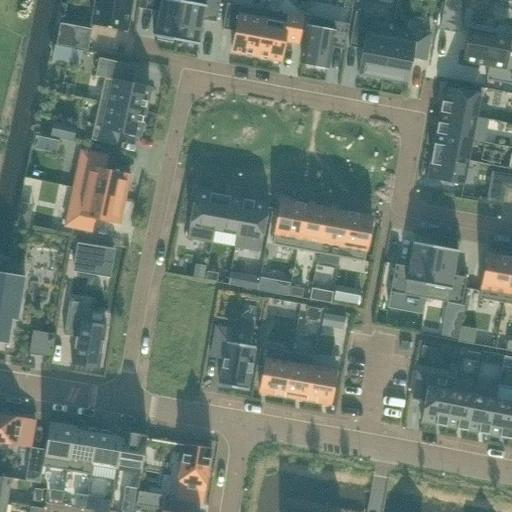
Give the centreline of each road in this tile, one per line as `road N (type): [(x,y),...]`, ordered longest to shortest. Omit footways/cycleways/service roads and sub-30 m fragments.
road 1 (residential): [(511,229),(411,210),(402,201),(413,131),(406,118),(196,82),(184,91),(124,403)]
road 2 (residential): [(243,424),(511,475)]
road 3 (residential): [(0,382),(124,403)]
road 4 (residential): [(124,403),(243,424)]
